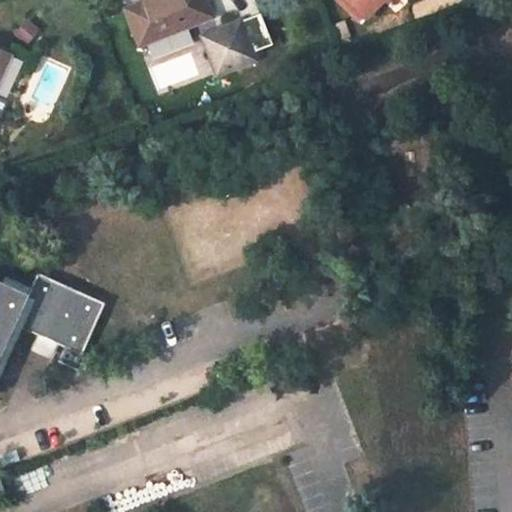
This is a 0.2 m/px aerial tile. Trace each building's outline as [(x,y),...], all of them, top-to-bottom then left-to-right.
[(204,0),(149,0),(127,10),(140,44),(211,16),(204,0)] [(337,0),(337,1),(357,23),(365,15),(350,0),(337,0)] [(350,0),(365,15),(367,17),(383,0),(350,0)] [(221,79),(257,65),(254,57),(274,50),(262,19),(206,40),(221,79)] [(0,79),(13,53),(0,47),(0,79)] [(0,117),(8,100),(0,96),(0,117)] [(106,302),(63,283),(38,273),(29,292),(0,278),(0,358),(16,324),(83,354),(106,302)]
